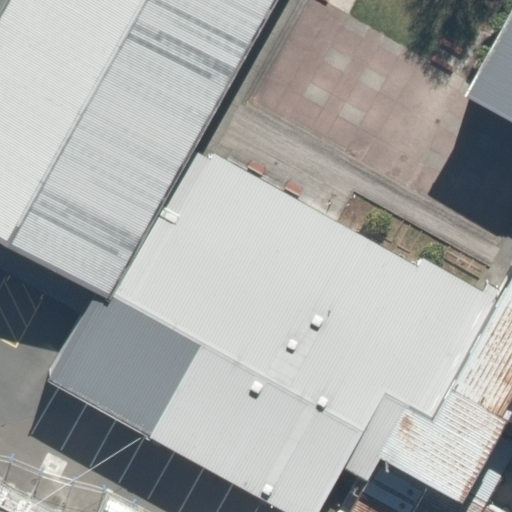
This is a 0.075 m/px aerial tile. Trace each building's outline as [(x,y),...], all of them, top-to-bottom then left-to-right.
[(3,0),(0,7),(0,230),(107,291),(195,137),(271,0),(3,0)] [(511,0),(510,0),(468,76),(511,100),(511,0)] [(204,141),(195,137),(61,378),(300,510),(304,511),(316,511),(346,459),(352,463),(374,425),(383,430),(405,390),(434,407),(494,301),(204,141)] [(511,267),(494,301),(434,407),(405,390),(383,430),(378,439),(466,488),(487,451),(500,426),(511,406),(511,267)] [(511,406),(500,426),(511,432),(511,406)] [(374,425),(352,463),(369,472),(347,511),(349,511),(505,511),(485,501),(507,461),(487,451),(466,488),(378,439),(383,430),(374,425)]
